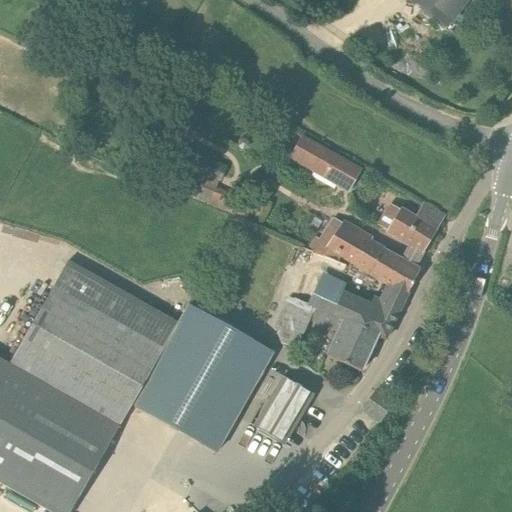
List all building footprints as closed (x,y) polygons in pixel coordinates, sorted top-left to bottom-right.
[(411,0),(411,1),(450,29),(470,0),(411,0)] [(63,26),(58,36),(70,42),(75,32),(63,26)] [(176,161),(183,143),(175,140),(168,157),(176,161)] [(302,141),(290,162),(311,174),(310,177),(332,190),(334,186),(346,193),(358,173),(302,141)] [(250,200),(217,186),(225,166),(207,158),(201,173),(186,166),(182,175),(196,181),(190,197),(207,205),(243,220),(250,200)] [(380,229),(407,244),(422,253),(434,233),(429,230),(439,215),(423,205),(414,221),(392,208),(380,229)] [(314,237),(306,249),(312,252),(344,266),(347,261),(386,282),(385,284),(408,293),(417,273),(412,270),(397,263),(370,249),(374,242),(370,240),(372,237),(343,220),(340,224),(332,218),(317,239),(314,237)] [(344,266),(312,252),(307,265),(277,335),(281,344),(296,350),(309,320),(340,334),(329,359),(360,373),(377,337),(377,336),(331,315),(339,293),(335,292),(346,266),(344,266)] [(9,364),(0,358),(0,485),(47,511),(70,511),(131,406),(177,324),(67,262),(9,364)] [(357,300),(339,293),(331,315),(377,336),(377,337),(385,341),(408,293),(385,284),(377,300),(373,298),(369,306),(357,300)] [(131,406),(214,454),(273,353),(189,304),(177,324),(131,406)] [(254,428),(283,444),(311,396),(283,380),(254,428)] [(362,408),(380,422),(392,406),(374,392),(362,408)]
